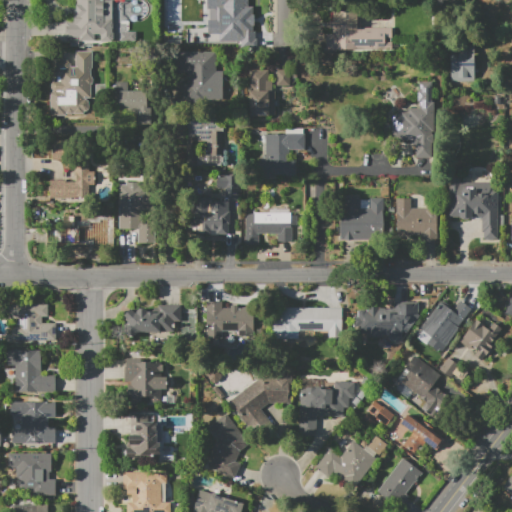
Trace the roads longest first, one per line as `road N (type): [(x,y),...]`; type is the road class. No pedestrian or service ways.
road 1 (residential): [(0,272),(511,273)]
road 2 (residential): [(14,0),(13,272)]
road 3 (residential): [(94,272),(89,511)]
